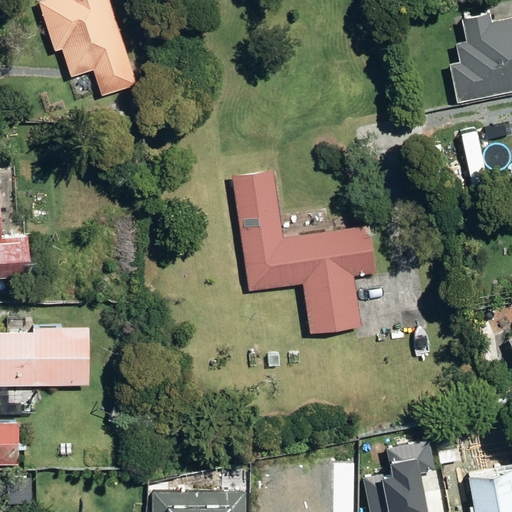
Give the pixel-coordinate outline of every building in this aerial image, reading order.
[(94,69),(102,94),(138,82),(109,0),(43,0),(39,2),(56,51),(62,49),(71,77),(94,69)] [(452,64),(459,102),(511,91),(511,17),(493,21),(491,13),(464,18),(468,41),(458,43),(462,61),(452,64)] [(101,123),(103,138),(122,135),(120,120),(101,123)] [(449,154),(455,181),(488,174),(482,146),(449,154)] [(303,281),(311,333),(362,326),(355,276),(377,272),(369,225),(284,237),(274,169),(233,175),(250,289),(303,281)] [(0,276),(31,274),(29,236),(2,238),(0,190),(0,276)] [(0,332),(0,385),(90,385),(90,328),(35,328),(35,333),(0,332)] [(336,345),(343,398),(396,392),(390,338),(336,345)] [(0,422),(0,465),(19,465),(19,422),(0,422)] [(511,511),(511,468),(470,477),(476,511),(511,511)] [(257,511),(306,511),(307,471),(259,470),(257,511)] [(31,473),(5,471),(3,500),(30,501),(31,473)] [(246,511),(246,492),(154,492),(153,511),(246,511)]
